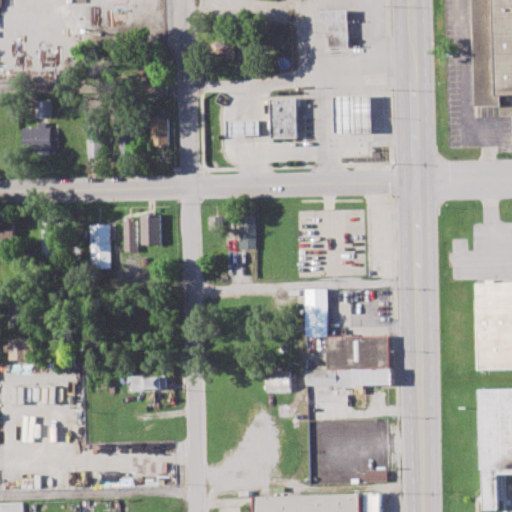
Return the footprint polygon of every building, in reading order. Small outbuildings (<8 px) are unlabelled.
[(471,0),(511,0),(511,95),(500,96),(500,106),(474,107),(471,0)] [(322,10),(348,10),(349,46),(330,46),(330,22),(323,22),(322,10)] [(218,57),(218,42),(224,42),(223,36),(237,36),(237,42),(242,42),(242,57),(218,57)] [(128,80),(128,67),(140,67),(140,59),(150,59),(150,80),(128,80)] [(102,108),(102,94),(112,94),(112,107),(102,108)] [(337,97),(338,133),(373,132),(372,96),(337,97)] [(271,138),(301,138),(300,98),(271,98),(271,138)] [(36,101),(52,100),(53,117),(37,117),(36,101)] [(153,145),(152,118),(167,118),(168,144),(153,145)] [(230,120),(261,119),(262,134),(230,135),(230,120)] [(23,151),(22,128),(38,128),(38,122),(47,122),(47,127),(60,127),(60,149),(49,149),(50,154),(39,154),(39,150),(23,151)] [(89,156),(88,130),(90,130),(90,124),(101,124),(103,156),(89,156)] [(121,159),(121,125),(136,125),(137,158),(121,159)] [(143,244),(142,214),(160,214),(161,244),(143,244)] [(243,249),(242,227),(236,227),(236,215),(257,214),(258,248),(243,249)] [(211,216),(225,215),(225,229),(211,230),(211,216)] [(0,252),(0,220),(6,220),(6,224),(14,224),(15,245),(4,246),(4,252),(0,252)] [(125,251),(124,221),(137,220),(138,251),(125,251)] [(42,253),(42,221),(64,221),(64,232),(56,232),(56,239),(59,239),(59,243),(56,243),(56,253),(42,253)] [(93,268),(92,225),(111,224),(111,267),(93,268)] [(511,366),(480,368),(477,282),(511,280),(511,366)] [(307,335),(306,289),(329,289),(329,335),(307,335)] [(10,301),(11,325),(27,324),(27,301),(10,301)] [(328,338),(389,337),(390,367),(329,369),(328,338)] [(9,339),(36,338),(36,350),(29,350),(30,359),(10,359),(10,351),(6,352),(6,344),(9,344),(9,339)] [(309,369),(329,369),(390,367),(394,367),(394,385),(365,386),(365,393),(354,393),(354,387),(335,387),(335,384),(309,384),(309,369)] [(134,390),(134,375),(163,375),(163,389),(134,390)] [(268,392),(292,392),(292,375),(268,375),(268,392)] [(479,388),(511,386),(511,473),(498,474),(499,510),(484,511),(479,388)] [(366,470),(389,469),(390,481),(366,482),(366,470)] [(365,492),(365,511),(382,511),(382,492),(365,492)] [(255,511),(255,497),(361,493),(361,511),(255,511)] [(1,511),(1,502),(25,501),(25,511),(1,511)]
